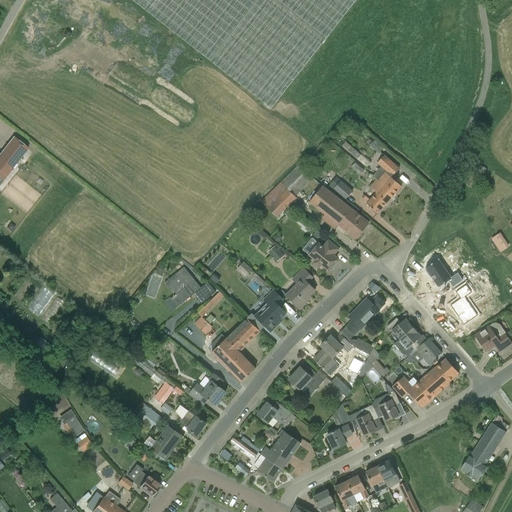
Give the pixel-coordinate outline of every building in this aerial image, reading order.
[(130,0),(270,110),(356,0),(130,0)] [(0,183),(28,149),(13,138),(0,154),(0,183)] [(378,154),(384,148),(375,140),(369,146),(378,154)] [(361,155),(350,146),(347,150),(357,159),(367,168),(371,163),(361,155)] [(377,163),(381,166),(373,176),(377,180),(382,185),(380,187),(392,197),(401,187),(391,178),(399,169),(384,155),(377,163)] [(299,165),(274,190),(282,197),(280,198),(289,206),(296,198),(295,197),(313,179),(299,165)] [(487,170),(478,165),(466,186),(476,192),(487,172),(487,170)] [(337,178),(329,186),(345,200),(353,192),(337,178)] [(367,204),(367,205),(378,214),(392,197),(380,187),(382,185),(377,180),(370,188),(376,193),(370,201),(365,196),(362,200),(367,204)] [(356,239),(369,223),(323,186),(310,202),(356,239)] [(282,197),(274,190),(260,203),(276,219),(289,206),(280,198),(282,197)] [(498,235),(491,239),(493,241),(500,253),(507,249),(498,235)] [(339,249),(328,240),(323,247),(319,244),(309,255),(327,270),(337,258),(334,256),(339,249)] [(271,256),(277,263),(284,256),(278,250),(271,256)] [(427,270),(425,271),(429,276),(430,275),(438,287),(448,280),(453,287),(463,280),(458,273),(451,278),(438,259),(425,268),(427,270)] [(252,270),(244,262),(236,269),(245,277),(252,270)] [(162,276),(164,269),(157,267),(155,274),(162,276)] [(165,283),(174,295),(171,298),(178,306),(184,300),(185,301),(195,294),(202,304),(216,292),(208,282),(201,288),(184,267),(165,283)] [(315,291),(307,283),(313,278),(304,269),(293,280),(297,285),(286,296),(300,309),(308,301),(307,299),(315,291)] [(40,285),(31,312),(41,315),(51,289),(40,285)] [(375,295),(379,291),(373,285),(370,289),(375,295)] [(463,322),(464,324),(477,315),(465,297),(471,292),(466,285),(456,292),(461,298),(451,305),(459,317),(458,318),(461,323),(463,322)] [(286,313),(278,305),(283,300),(274,290),(264,300),(267,304),(255,316),(271,332),(278,325),(276,324),(286,313)] [(199,315),(202,318),(224,297),(219,293),(197,313),(199,315)] [(379,311),(379,310),(385,304),(377,296),(371,302),(367,299),(358,308),(370,320),(379,311)] [(346,327),(354,335),(361,329),(370,320),(358,308),(349,317),(353,321),(346,327)] [(202,318),(199,315),(192,323),(205,335),(212,328),(202,318)] [(397,318),(387,326),(391,331),(392,330),(400,339),(413,328),(409,322),(408,324),(404,320),(401,323),(397,318)] [(222,335),(218,338),(211,344),(212,352),(241,382),(255,369),(239,352),(260,332),(248,320),(248,319),(227,339),(222,335)] [(475,335),(477,339),(486,352),(495,346),(499,352),(511,343),(511,342),(505,332),(506,332),(500,325),(498,323),(495,323),(492,323),(475,335)] [(406,358),(410,355),(420,346),(416,342),(420,338),(417,334),(418,333),(413,328),(400,339),(394,345),(406,358)] [(342,362),(340,360),(354,347),(370,355),(374,347),(358,339),(357,340),(349,340),(347,342),(340,335),(335,340),(331,336),(321,346),(324,349),(340,365),(342,362)] [(412,358),(418,352),(431,367),(437,361),(435,359),(441,353),(429,339),(420,346),(410,355),(412,358)] [(143,350),(139,346),(134,351),(139,355),(143,350)] [(133,352),(128,348),(124,352),(129,357),(133,352)] [(330,375),(340,365),(324,349),(314,359),(330,375)] [(57,354),(51,362),(52,363),(48,368),(58,376),(62,371),(61,370),(67,362),(57,354)] [(151,355),(145,362),(154,369),(159,362),(151,355)] [(389,372),(378,359),(373,364),(384,376),(389,372)] [(424,391),(432,399),(449,384),(448,382),(459,373),(446,359),(445,359),(445,360),(436,368),(419,382),(426,390),(424,391)] [(360,378),(366,373),(373,367),(371,364),(367,360),(363,368),(359,376),(360,378)] [(410,375),(416,368),(410,363),(404,370),(410,375)] [(315,390),(327,377),(319,370),(312,378),(300,367),(289,380),(301,391),(308,384),(315,390)] [(158,368),(156,371),(163,377),(164,377),(166,375),(158,368)] [(352,391),(338,378),(341,375),(338,372),(335,375),(335,376),(331,381),(347,397),(352,391)] [(203,406),(208,400),(215,405),(226,392),(219,387),(223,381),(214,373),(209,380),(212,382),(205,391),(197,384),(192,391),(189,395),(203,406)] [(61,390),(65,384),(58,379),(57,379),(53,376),(50,380),(54,384),(53,384),(61,390)] [(165,384),(166,383),(174,390),(176,387),(176,386),(168,380),(164,377),(163,377),(160,381),(165,384)] [(422,408),(432,399),(424,391),(426,390),(419,382),(413,387),(403,377),(392,386),(402,398),(408,392),(422,408)] [(161,407),(174,390),(166,383),(165,384),(153,400),(161,407)] [(374,408),(379,418),(384,416),(387,421),(399,415),(395,406),(400,404),(395,392),(388,384),(385,386),(391,400),(374,408)] [(339,390),(334,385),(330,389),(335,394),(339,390)] [(192,391),(186,386),(183,390),(189,395),(192,391)] [(176,387),(174,390),(181,395),(183,392),(176,387)] [(173,409),(165,403),(161,410),(168,415),(173,409)] [(257,415),(268,424),(269,423),(273,418),(273,417),(282,425),(283,426),(292,413),(280,404),(276,409),(267,403),(257,415)] [(336,426),(350,420),(343,403),(332,417),(336,426)] [(157,423),(164,415),(150,405),(144,414),(139,420),(150,428),(154,422),(157,423)] [(376,430),(372,422),(379,418),(374,408),(373,405),(360,411),(363,417),(356,420),(355,418),(350,420),(354,429),(359,426),(364,435),(376,430)] [(59,419),(63,425),(62,426),(70,439),(84,430),(75,417),(70,410),(59,419)] [(206,424),(197,416),(197,417),(189,411),(180,424),(187,429),(197,436),(206,424)] [(509,427),(509,426),(501,421),(502,419),(503,418),(501,417),(498,415),(497,418),(496,417),(491,423),(506,433),(509,427)] [(461,469),(478,480),(487,466),(485,465),(506,433),(492,424),(471,455),(470,455),(461,469)] [(339,430),(327,435),(334,450),(346,444),(343,439),(353,435),(348,425),(339,430)] [(109,433),(114,437),(120,430),(114,426),(109,433)] [(152,449),(165,459),(182,436),(169,426),(152,449)] [(281,438),(272,451),(265,446),(260,454),(267,459),(282,469),(300,443),(282,430),(278,436),(281,438)] [(86,436),(75,443),(82,452),(92,446),(86,436)] [(241,440),(248,445),(250,443),(250,442),(243,437),(241,440)] [(461,448),(467,440),(462,437),(456,444),(461,448)] [(235,438),(233,440),(254,456),(256,453),(235,438)] [(0,459),(2,461),(11,455),(6,448),(0,452),(0,459)] [(227,461),(231,457),(226,453),(223,451),(220,455),(227,461)] [(273,482),(282,469),(267,459),(258,471),(273,482)] [(394,485),(400,482),(389,461),(378,466),(384,480),(391,477),(394,485)] [(366,472),(376,494),(381,491),(378,484),(384,480),(378,466),(366,472)] [(247,476),(250,472),(244,467),(240,472),(246,477),(247,476)] [(132,483),(139,488),(152,497),(160,486),(140,472),(132,483)] [(364,499),(369,497),(358,475),(347,481),(354,495),(360,492),(364,499)] [(118,483),(128,490),(132,485),(122,477),(118,483)] [(335,487),(345,508),(350,506),(351,508),(358,504),(354,495),(347,481),(335,487)] [(332,502),(333,501),(328,490),(314,497),(320,511),(326,511),(336,508),(332,502)] [(91,511),(123,511),(115,506),(120,499),(108,491),(104,498),(96,492),(85,507),(91,511)] [(49,511),(70,511),(72,511),(57,494),(49,499),(56,507),(49,511)] [(420,511),(413,497),(406,500),(411,511),(420,511)] [(480,511),(484,507),(471,499),(463,511),(480,511)] [(387,507),(384,502),(378,505),(381,510),(387,507)]
